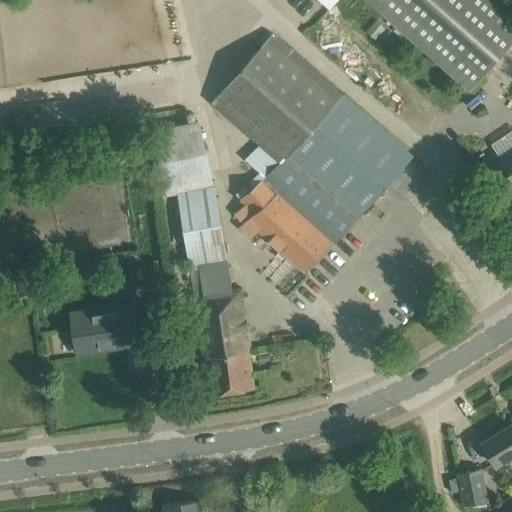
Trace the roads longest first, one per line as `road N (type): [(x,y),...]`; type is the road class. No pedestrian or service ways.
road 1 (tertiary): [(0,469),(298,429),(373,404),(511,327)]
road 2 (track): [(198,74),(0,100)]
